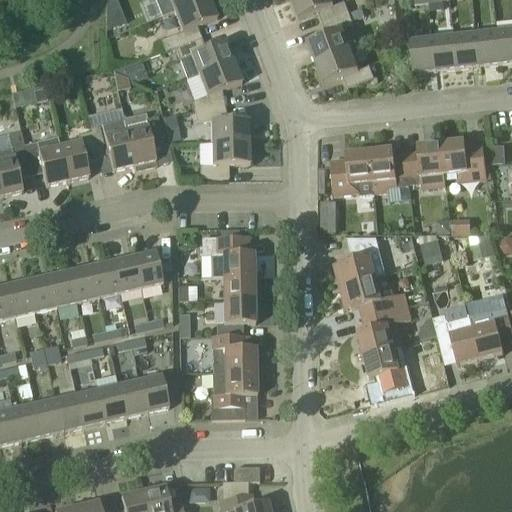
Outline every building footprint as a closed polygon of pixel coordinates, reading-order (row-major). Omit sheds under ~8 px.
[(121,14),(116,0),(106,7),(106,20),(121,14)] [(168,0),(174,15),(209,1),(208,0),(168,0)] [(323,27),(349,17),(345,5),(334,9),(330,0),(296,0),(291,2),(299,23),(319,15),(323,27)] [(428,0),(417,0),(414,0),(415,8),(429,6),(428,0)] [(166,55),(175,51),(201,41),(197,30),(217,22),(209,1),(174,15),(182,35),(161,43),(166,55)] [(308,46),(316,67),(351,53),(343,33),(354,28),(349,17),(323,27),(328,38),(308,46)] [(511,67),(511,34),(497,36),(501,68),(511,67)] [(501,68),(497,36),(476,38),(479,71),(501,68)] [(479,71),(476,38),(454,41),(458,73),(479,71)] [(199,79),(233,66),(225,45),(206,53),(201,41),(175,51),(180,63),(191,59),(199,79)] [(458,73),(454,41),(433,43),(436,76),(458,73)] [(436,76),(433,43),(410,45),(414,78),(436,76)] [(351,53),(316,67),(324,88),(344,80),(348,92),(374,82),(370,70),(358,74),(351,53)] [(195,115),(224,109),(222,95),(241,87),(233,66),(199,79),(207,100),(193,105),(195,115)] [(47,104),(45,93),(33,95),(36,106),(36,107),(47,104)] [(212,147),(249,146),(249,124),(227,124),(224,109),(195,115),(196,125),(211,125),(212,147)] [(169,138),(196,135),(194,116),(167,119),(169,138)] [(134,170),(135,175),(157,170),(156,165),(152,152),(164,149),(158,120),(146,122),(146,120),(135,122),(138,133),(126,136),(134,170)] [(134,170),(126,136),(123,124),(90,131),(98,164),(109,162),(112,175),(134,170)] [(98,164),(90,131),(91,135),(78,138),(80,146),(60,151),(59,151),(67,186),(89,181),(86,167),(98,164)] [(0,197),(1,201),(22,196),(19,182),(31,180),(24,149),(21,135),(8,138),(11,152),(0,154),(0,197)] [(24,149),(31,180),(43,177),(46,191),(67,186),(59,151),(60,151),(58,141),(24,149)] [(441,147),(446,191),(447,191),(445,178),(458,177),(459,187),(487,184),(483,148),(482,148),(483,155),(466,157),(465,145),(441,147)] [(212,147),(212,169),(200,169),(201,182),(229,181),(228,169),(250,169),(249,146),(212,147)] [(441,147),(417,150),(419,162),(407,163),(410,189),(422,188),(423,194),(446,191),(441,147)] [(493,168),(505,168),(504,150),(492,150),(493,168)] [(410,189),(407,163),(395,165),(394,152),(370,155),(373,186),(374,198),(389,196),(389,192),(410,189)] [(373,186),(370,155),(346,158),(346,164),(331,166),(334,200),(361,198),(360,187),(373,186)] [(320,237),(337,237),(337,205),(320,205),(320,237)] [(471,238),(471,222),(454,221),(453,238),(471,238)] [(377,226),(353,227),(353,237),(378,237),(377,226)] [(223,282),(254,281),(253,257),(248,257),(248,238),(202,239),(203,255),(200,259),(200,278),(200,279),(223,278),(223,282)] [(340,291),(346,289),(376,282),(373,269),(383,266),(376,243),(347,243),(352,263),(334,268),(340,291)] [(155,256),(133,261),(140,293),(162,288),(155,256)] [(140,293),(133,261),(112,266),(119,298),(140,293)] [(119,298),(112,266),(91,271),(98,303),(119,298)] [(70,276),(77,308),(98,303),(91,271),(70,276)] [(77,308),(70,276),(49,281),(56,312),(77,308)] [(56,312),(49,281),(28,285),(35,317),(56,312)] [(223,304),(254,304),(254,281),(223,282),(223,304)] [(366,321),(392,315),(408,310),(405,298),(382,304),(376,282),(346,289),(340,291),(346,314),(363,310),(366,321)] [(35,317),(28,285),(7,290),(14,322),(35,317)] [(0,325),(14,322),(7,290),(0,291),(0,325)] [(188,290),(179,290),(179,305),(188,305),(188,290)] [(217,341),(243,340),(243,328),(255,328),(254,304),(223,304),(224,328),(216,328),(217,341)] [(364,359),(403,349),(397,327),(411,323),(408,310),(392,315),(366,321),(370,333),(358,336),(364,359)] [(481,363),(504,357),(501,346),(511,343),(511,331),(508,317),(494,320),(493,316),(470,321),(473,333),(481,363)] [(148,326),(150,334),(164,330),(163,322),(148,326)] [(148,326),(135,329),(136,337),(150,334),(148,326)] [(106,335),(108,343),(112,343),(122,340),(121,332),(106,335)] [(179,341),(180,341),(190,341),(189,332),(180,332),(179,332),(179,341)] [(481,363),(473,333),(450,339),(448,332),(436,335),(439,343),(450,341),(458,369),(481,363)] [(106,335),(92,338),(94,346),(108,343),(106,335)] [(85,340),(71,343),(73,351),(86,348),(85,340)] [(213,377),(256,376),(256,352),(243,352),(243,340),(217,341),(212,341),(213,377)] [(130,345),(132,353),(147,350),(145,342),(130,345)] [(130,345),(117,348),(118,356),(132,353),(130,345)] [(43,353),(45,361),(59,358),(58,355),(59,354),(58,349),(43,353)] [(364,359),(370,383),(381,380),(384,391),(410,385),(407,372),(408,372),(403,349),(364,359)] [(90,362),(105,359),(103,351),(88,355),(90,362)] [(32,364),(45,361),(43,353),(30,356),(32,364)] [(90,362),(88,355),(67,359),(69,367),(90,362)] [(17,363),(15,356),(0,359),(2,367),(17,363)] [(45,361),(47,369),(62,366),(61,361),(59,361),(59,358),(45,361)] [(32,364),(32,367),(33,372),(47,369),(45,361),(32,364)] [(4,374),(5,382),(20,378),(18,370),(4,374)] [(257,400),(256,376),(213,377),(213,400),(210,400),(211,424),(245,423),(244,400),(257,400)] [(139,385),(147,417),(169,412),(161,380),(139,385)] [(147,417),(139,385),(118,390),(126,422),(147,417)] [(97,395),(105,427),(126,422),(118,390),(97,395)] [(76,400),(83,432),(105,427),(97,395),(76,400)] [(76,400),(55,404),(62,436),(83,432),(76,400)] [(62,436),(55,404),(34,409),(41,441),(62,436)] [(41,441),(34,409),(13,414),(20,446),(41,441)] [(0,450),(20,446),(13,414),(0,417),(0,450)] [(259,486),(259,472),(234,472),(234,486),(259,486)] [(146,511),(181,511),(181,508),(169,510),(165,491),(143,496),(146,511)] [(146,511),(143,496),(121,501),(123,511),(146,511)] [(273,511),(272,505),(254,509),(251,497),(219,505),(220,511),(273,511)]
